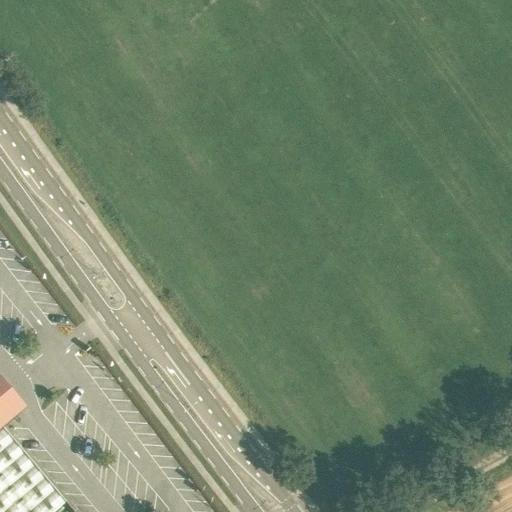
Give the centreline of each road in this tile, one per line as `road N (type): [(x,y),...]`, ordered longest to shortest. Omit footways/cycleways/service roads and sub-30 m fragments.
road 1 (secondary): [(294,511),(0,114)]
road 2 (secondary): [(0,168),(252,511)]
road 3 (track): [(407,511),(511,452)]
